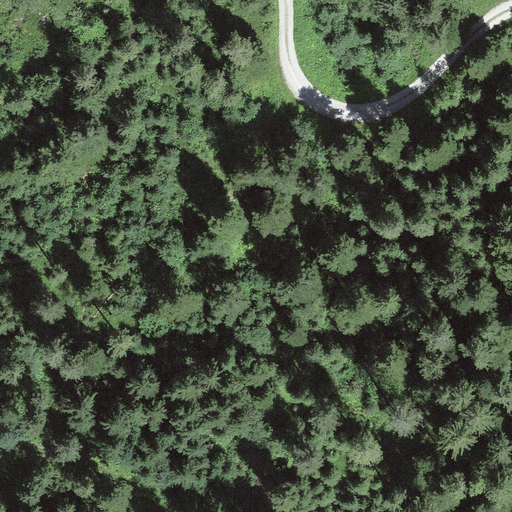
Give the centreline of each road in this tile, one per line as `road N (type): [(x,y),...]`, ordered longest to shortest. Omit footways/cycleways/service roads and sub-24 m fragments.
road 1 (track): [(511,4),(411,93),(354,114),(310,104),(296,82),(287,0)]
road 2 (track): [(164,511),(122,475),(0,444)]
